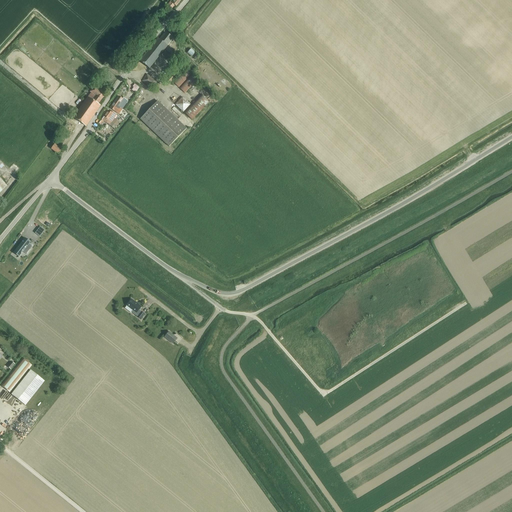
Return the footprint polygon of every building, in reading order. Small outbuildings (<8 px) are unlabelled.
[(172,9),(175,5),(176,7),(181,0),(172,0),(171,1),(168,5),(172,9)] [(140,61),(149,69),(165,49),(169,53),(170,53),(173,56),(175,54),(171,52),(171,51),(167,47),(173,39),(165,33),(159,40),(158,38),(140,61)] [(167,60),(170,56),(165,52),(161,56),(167,60)] [(180,55),(178,57),(188,65),(189,63),(180,55)] [(184,93),(196,80),(185,70),(173,82),(184,93)] [(178,75),(174,71),(166,81),(170,84),(178,75)] [(151,89),(157,82),(147,74),(142,81),(151,89)] [(74,118),(80,123),(87,127),(101,107),(99,105),(106,96),(95,87),(91,93),(92,94),(74,118)] [(191,120),(209,102),(201,95),(184,113),(191,120)] [(122,110),(128,101),(123,98),(122,99),(118,97),(110,108),(119,114),(122,110)] [(183,97),(175,105),(183,113),(190,105),(183,97)] [(169,147),(187,129),(158,101),(140,120),(169,147)] [(105,117),(100,124),(103,126),(105,122),(109,124),(110,122),(112,124),(118,116),(114,113),(114,115),(110,112),(106,118),(105,117)] [(51,149),(58,154),(62,150),(55,144),(51,149)] [(30,249),(32,246),(29,244),(30,243),(30,242),(28,240),(25,239),(25,238),(23,241),(14,252),(13,253),(14,253),(16,255),(18,257),(18,258),(20,257),(22,254),(23,252),(24,253),(26,254),(30,249)] [(141,320),(144,315),(141,312),(139,310),(141,307),(131,300),(127,306),(133,311),(132,313),(138,317),(141,320)] [(177,343),(182,338),(176,334),(174,336),(169,332),(165,337),(173,344),(175,342),(177,343)] [(32,366),(22,358),(0,386),(10,393),(32,366)] [(44,381),(31,371),(11,395),(25,405),(44,381)] [(0,419),(7,425),(12,419),(0,409),(0,419)]
